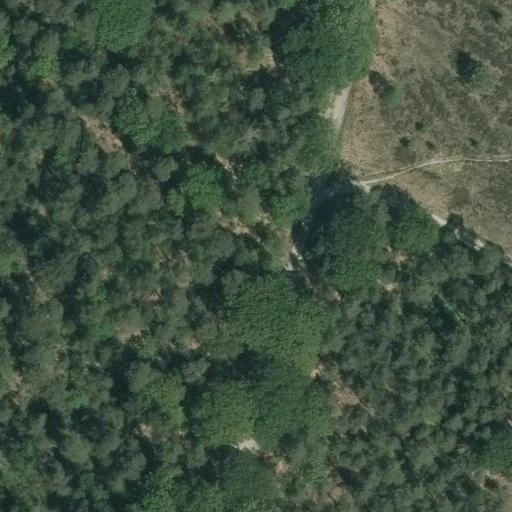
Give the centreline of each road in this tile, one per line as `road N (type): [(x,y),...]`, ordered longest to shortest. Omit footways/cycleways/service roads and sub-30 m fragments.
road 1 (track): [(353,0),(211,511)]
road 2 (track): [(511,263),(346,185),(303,176)]
